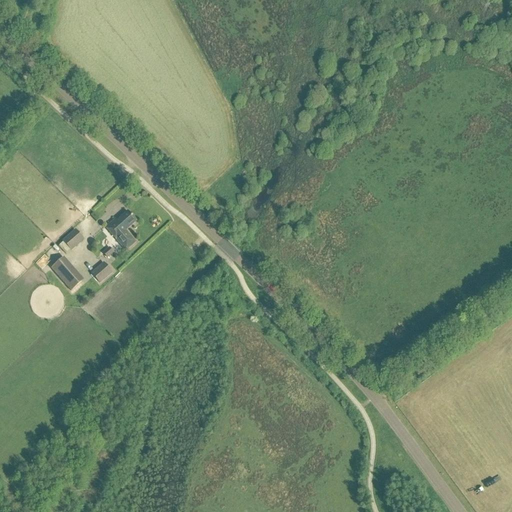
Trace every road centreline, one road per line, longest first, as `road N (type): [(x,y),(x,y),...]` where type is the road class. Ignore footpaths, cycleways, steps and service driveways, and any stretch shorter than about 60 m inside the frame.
road 1 (tertiary): [(373,397),(0,33)]
road 2 (unclassified): [(373,397),(511,294)]
road 3 (tertiary): [(459,511),(373,397)]
